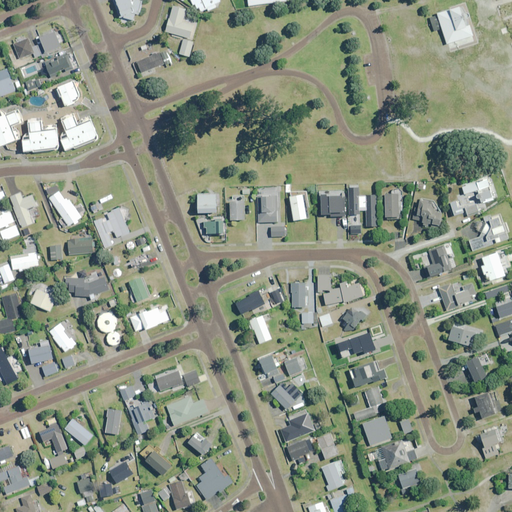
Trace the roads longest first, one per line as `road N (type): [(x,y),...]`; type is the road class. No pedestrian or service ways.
road 1 (residential): [(423,324),(459,432),(449,450),(430,438),(395,334)]
road 2 (tertiary): [(263,477),(204,339)]
road 3 (tertiary): [(224,331),(278,471)]
